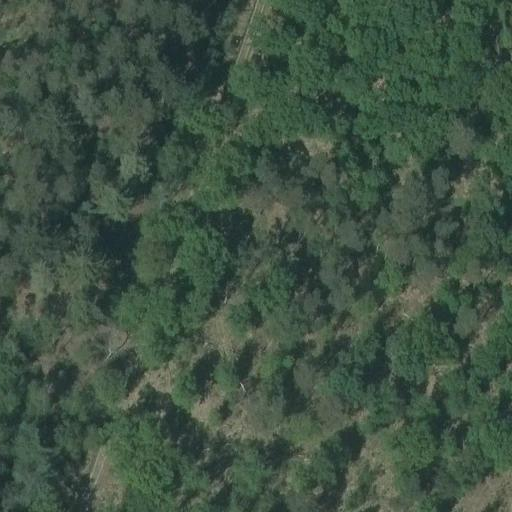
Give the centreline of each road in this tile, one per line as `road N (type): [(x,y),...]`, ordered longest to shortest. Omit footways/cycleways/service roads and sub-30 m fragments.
road 1 (track): [(146,335),(267,0)]
road 2 (unknown): [(84,511),(146,335)]
road 3 (unknown): [(0,303),(146,335)]
